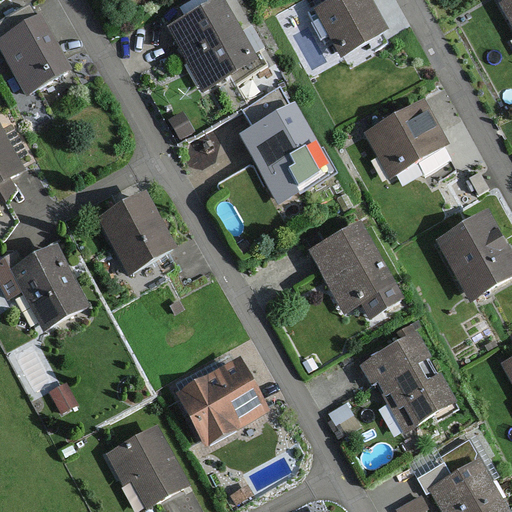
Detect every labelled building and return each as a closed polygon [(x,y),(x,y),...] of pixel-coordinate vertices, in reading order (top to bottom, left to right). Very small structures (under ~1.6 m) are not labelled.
[(223,0),(219,0),(167,30),(203,94),(259,63),(223,0)] [(370,0),(333,0),(314,11),(341,59),(389,33),(370,0)] [(41,18),(0,41),(0,51),(27,100),(73,75),(41,18)] [(425,103),(364,137),(389,182),(450,148),(425,103)] [(295,107),(239,139),(279,209),(335,177),(295,107)] [(0,126),(0,188),(26,175),(0,126)] [(147,195),(98,222),(128,278),(177,252),(147,195)] [(511,260),(485,214),(436,243),(470,302),(511,277),(511,260)] [(371,229),(317,260),(350,318),(372,305),(384,326),(416,308),(371,229)] [(18,255),(0,264),(0,288),(7,302),(22,295),(42,334),(91,309),(59,248),(23,266),(18,255)] [(462,420),(420,350),(373,378),(414,448),(462,420)] [(240,362),(176,397),(205,450),(270,415),(240,362)] [(69,387),(52,395),(62,416),(79,408),(69,387)] [(158,428),(106,457),(124,488),(130,485),(145,511),(151,511),(192,489),(158,428)] [(511,511),(511,503),(495,469),(446,494),(454,511),(511,511)] [(423,496),(399,507),(401,511),(418,511),(428,507),(423,496)]
